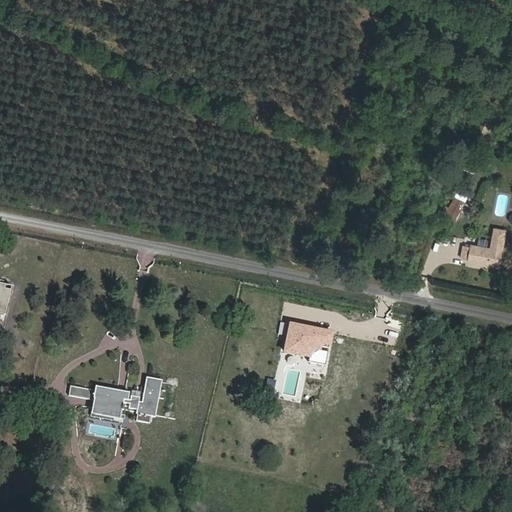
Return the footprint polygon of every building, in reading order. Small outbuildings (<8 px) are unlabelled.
[(466,193),(457,189),(446,217),(455,221),(466,193)] [(505,232),(494,230),(490,250),(471,247),(471,248),(463,247),(461,258),(468,260),(475,261),(474,264),(498,268),(505,232)] [(0,311),(9,314),(17,283),(0,279),(0,311)] [(275,317),(259,374),(280,380),(296,322),(275,317)] [(339,397),(356,402),(368,361),(347,356),(336,396),(339,397)] [(64,389),(62,399),(91,404),(94,405),(93,413),(123,419),(125,408),(130,408),(129,413),(136,415),(135,419),(156,423),(164,385),(147,382),(142,408),(139,407),(140,404),(131,402),(130,406),(128,405),(129,402),(97,395),(96,396),(93,395),(64,389)] [(93,391),(93,395),(96,396),(97,395),(129,402),(129,398),(93,391)] [(354,409),(356,402),(339,397),(337,404),(354,409)] [(91,404),(88,419),(112,424),(112,422),(122,424),(123,419),(93,413),(94,405),(91,404)] [(320,413),(283,405),(278,432),(315,440),(320,413)]
